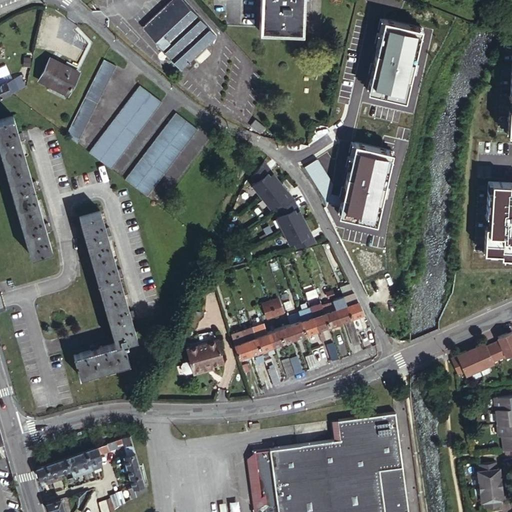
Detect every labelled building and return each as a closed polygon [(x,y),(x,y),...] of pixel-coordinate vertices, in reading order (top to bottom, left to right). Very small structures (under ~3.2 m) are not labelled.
[(206,40),(209,37),(213,32),(183,0),(166,0),(141,24),(180,65),(184,60),(188,64),(194,58),(191,54),(206,40)] [(264,0),(264,4),(262,5),(261,30),(304,31),(304,0),(264,0)] [(371,70),(367,88),(388,93),(388,89),(405,93),(411,68),(410,67),(413,56),(414,57),(419,32),(416,32),(418,24),(383,16),(373,61),(377,62),(374,71),(371,70)] [(50,58),(39,79),(69,95),(80,73),(50,58)] [(106,59),(67,136),(79,145),(118,66),(106,59)] [(369,60),(367,69),(371,70),(374,71),(377,62),(373,61),(369,60)] [(0,97),(25,88),(20,77),(0,84),(0,97)] [(141,87),(91,154),(113,171),(164,104),(141,87)] [(387,94),(404,98),(405,93),(388,89),(388,93),(387,94)] [(127,181),(149,198),(200,132),(177,115),(127,181)] [(20,141),(18,133),(13,116),(0,120),(0,147),(32,256),(52,250),(47,232),(44,224),(34,190),(32,182),(20,141)] [(267,128),(259,121),(254,126),(263,134),(267,128)] [(341,194),(337,212),(358,217),(359,214),(376,218),(382,192),(381,192),(383,181),(384,181),(390,157),(386,156),(388,148),(354,140),(343,185),(347,186),(345,195),(341,194)] [(263,164),(261,168),(266,174),(270,172),(263,164)] [(261,168),(255,176),(252,181),(255,184),(252,186),(270,208),(273,205),(277,210),(280,215),(276,217),(289,243),(293,242),(296,248),(311,243),(306,235),(310,233),(297,207),(293,209),(289,201),(284,196),(288,193),(270,172),(266,174),(261,168)] [(483,222),(482,248),(499,250),(498,253),(511,253),(511,179),(490,178),(489,186),(486,186),(484,212),(489,212),(488,222),(483,222)] [(340,185),(338,194),(341,194),(345,195),(347,186),(343,185),(340,185)] [(293,199),(288,193),(284,196),(289,201),(293,209),(297,207),(293,199)] [(87,352),(79,354),(73,356),(79,377),(128,363),(122,342),(137,337),(132,320),(130,313),(120,278),(117,270),(108,236),(105,229),(100,212),(80,217),(116,343),(87,352)] [(358,218),(375,222),(376,218),(359,214),(358,217),(358,218)] [(218,292),(214,279),(206,281),(210,294),(218,292)] [(327,288),(325,282),(319,284),(321,291),(327,288)] [(358,314),(364,313),(354,293),(342,297),(343,298),(345,304),(350,317),(351,320),(356,332),(364,330),(358,314)] [(277,298),(269,301),(274,316),(279,314),(278,310),(280,309),(277,298)] [(339,321),(350,317),(345,304),(340,306),(338,300),(332,302),(339,321)] [(263,321),(271,346),(283,342),(278,329),(274,316),(269,301),(261,304),(265,314),(268,313),(270,318),(263,321)] [(334,327),(340,325),(339,321),(332,302),(321,306),(327,326),(333,324),(334,327)] [(310,310),(317,330),(327,326),(321,306),(320,304),(309,308),(310,310)] [(305,334),(317,330),(310,310),(299,314),(305,334)] [(299,314),(298,313),(288,317),(290,324),(295,338),(305,334),(299,314)] [(251,324),(254,333),(260,350),(271,346),(263,321),(263,320),(251,324)] [(356,332),(351,320),(344,322),(353,345),(360,343),(356,332)] [(254,333),(251,324),(241,328),(244,337),(254,333)] [(278,329),(283,342),(295,338),(290,324),(278,329)] [(244,337),(241,328),(230,331),(235,344),(245,340),(244,337)] [(254,333),(244,337),(245,340),(250,354),(260,350),(254,333)] [(307,339),(305,334),(295,338),(296,343),(307,339)] [(503,357),(511,353),(511,338),(510,334),(505,336),(504,334),(495,338),(496,341),(483,347),(482,343),(473,347),(474,350),(465,354),(463,351),(454,355),(448,358),(455,374),(461,371),(463,375),(491,362),(490,362),(503,356),(503,357)] [(245,340),(235,344),(239,358),(250,354),(245,340)] [(216,351),(219,350),(217,341),(187,349),(190,361),(193,372),(212,367),(221,365),(216,351)] [(326,349),(330,361),(337,359),(333,347),(326,349)] [(309,369),(316,366),(312,354),(305,356),(309,369)] [(288,357),(292,371),(299,369),(294,355),(288,357)] [(281,361),(286,377),(293,375),(287,359),(281,361)] [(193,372),(190,361),(183,363),(181,366),(183,372),(186,374),(193,372)] [(276,372),(268,375),(271,385),(279,383),(276,372)] [(511,393),(492,396),(494,408),(496,422),(495,422),(497,436),(500,436),(502,450),(511,449),(511,393)] [(409,511),(397,412),(367,415),(369,433),(341,437),(253,448),(259,496),(256,501),(257,511),(409,511)] [(369,433),(367,415),(339,419),(341,437),(369,433)] [(133,444),(130,435),(116,440),(118,448),(122,447),(133,444)] [(105,444),(97,447),(99,454),(107,452),(105,444)] [(124,454),(135,451),(133,444),(122,447),(124,454)] [(101,468),(101,459),(99,454),(97,447),(86,450),(93,471),(101,468)] [(86,450),(76,454),(83,474),(93,471),(86,450)] [(135,451),(124,454),(128,465),(139,462),(135,451)] [(76,454),(66,457),(70,469),(72,478),(83,474),(76,454)] [(66,457),(57,461),(60,472),(70,469),(66,457)] [(60,472),(57,461),(47,464),(51,475),(53,481),(62,478),(60,472)] [(130,474),(142,472),(139,462),(128,465),(130,474)] [(494,462),(477,464),(478,471),(476,471),(480,502),(482,502),(483,508),(500,506),(499,499),(502,499),(500,489),(498,489),(497,479),(499,479),(498,468),(495,469),(494,462)] [(37,467),(41,479),(46,477),(51,475),(47,464),(37,467)] [(130,486),(134,499),(147,490),(142,472),(130,474),(133,485),(130,486)] [(79,503),(88,489),(76,493),(79,503)] [(114,494),(118,508),(123,505),(119,490),(114,494)] [(108,497),(113,511),(118,508),(114,494),(108,497)] [(104,500),(107,511),(111,511),(113,511),(108,497),(104,500)] [(48,502),(50,511),(51,511),(56,510),(56,511),(64,511),(61,498),(48,502)] [(98,503),(100,511),(107,511),(104,500),(98,503)]
